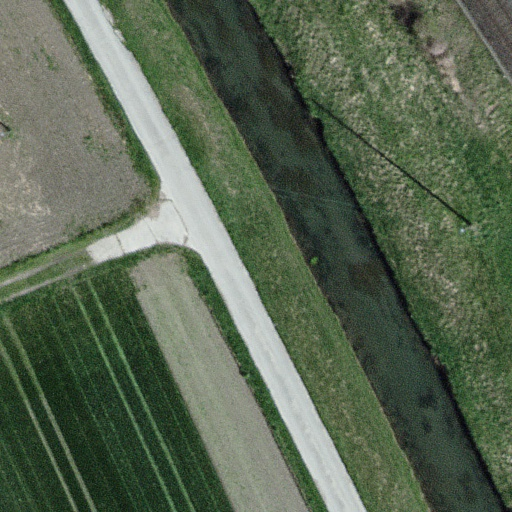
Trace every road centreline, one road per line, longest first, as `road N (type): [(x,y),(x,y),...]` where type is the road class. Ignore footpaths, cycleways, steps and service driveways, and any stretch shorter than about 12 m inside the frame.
road 1 (unclassified): [(78,0),(197,214),(344,511)]
road 2 (track): [(197,214),(0,293)]
